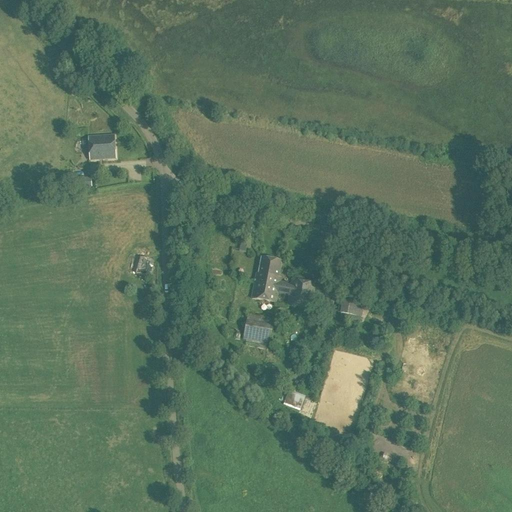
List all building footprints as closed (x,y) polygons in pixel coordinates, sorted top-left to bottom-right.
[(90,161),(116,159),(114,136),(88,137),(90,161)] [(75,190),(91,189),(91,177),(75,179),(75,190)] [(151,273),(154,261),(141,258),(138,270),(151,273)] [(282,262),(262,258),(259,275),(256,274),(252,299),(276,304),(278,295),(289,297),(292,284),(280,282),(281,278),(279,278),(282,262)] [(310,310),(315,284),(292,280),(292,284),(289,297),(288,306),(310,310)] [(361,318),(365,295),(345,291),(341,315),(361,318)] [(269,346),(273,326),(247,321),(243,340),(269,346)] [(422,339),(411,377),(431,383),(442,345),(422,339)]
